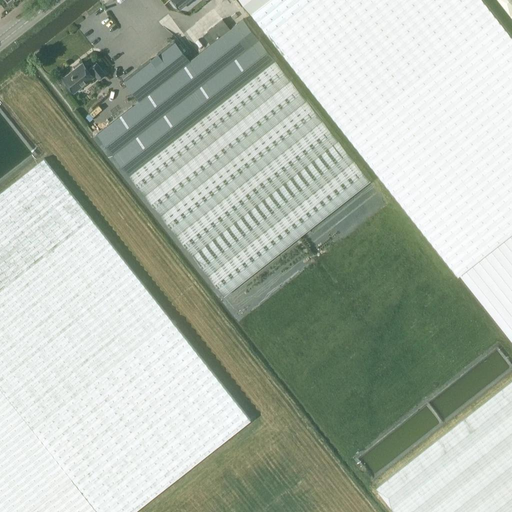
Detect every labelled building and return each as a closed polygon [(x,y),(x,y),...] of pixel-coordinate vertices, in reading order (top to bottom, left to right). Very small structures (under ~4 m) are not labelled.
[(265,0),(251,12),(370,163),(397,198),(458,275),(459,274),(511,232),(511,36),(483,0),(265,0)] [(511,0),(498,0),(511,17),(511,0)] [(224,294),(304,231),(370,179),(243,18),(230,28),(210,44),(190,60),(174,40),(123,80),(139,100),(97,133),(224,294)] [(223,19),(203,35),(210,44),(230,28),(223,19)] [(105,73),(96,62),(90,67),(88,69),(82,62),(62,77),(73,91),(93,76),(93,75),(95,74),(98,78),(105,73)] [(44,158),(0,192),(0,387),(98,511),(133,511),(250,420),(44,158)] [(511,511),(511,379),(374,488),(393,511),(511,511)] [(98,511),(0,387),(0,511),(98,511)]
